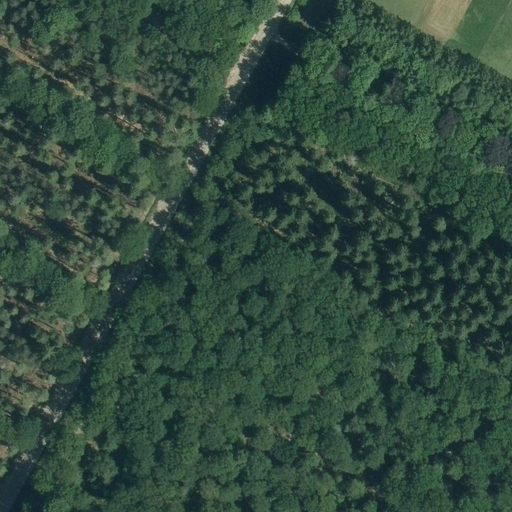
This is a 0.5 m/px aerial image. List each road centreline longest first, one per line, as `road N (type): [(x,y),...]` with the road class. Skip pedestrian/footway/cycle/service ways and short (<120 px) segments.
road 1 (track): [(0,510),(236,80)]
road 2 (track): [(404,511),(412,422),(371,244),(308,156),(242,85)]
road 3 (track): [(267,29),(511,164)]
road 4 (track): [(113,0),(242,71)]
